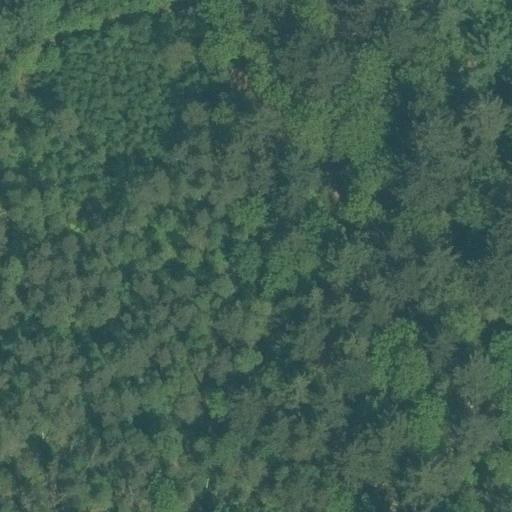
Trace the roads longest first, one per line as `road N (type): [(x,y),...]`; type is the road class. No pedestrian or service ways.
road 1 (track): [(212,0),(0,65)]
road 2 (track): [(511,198),(443,0)]
